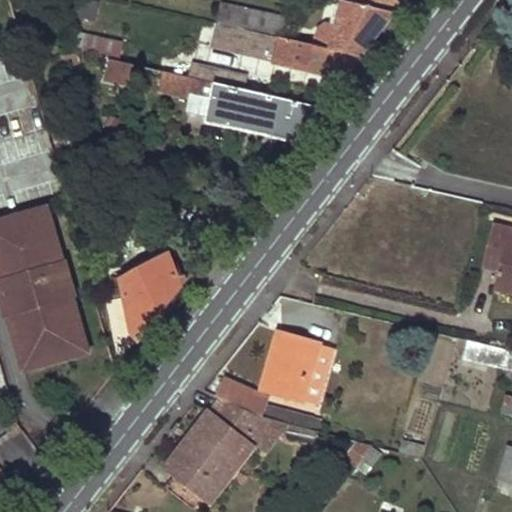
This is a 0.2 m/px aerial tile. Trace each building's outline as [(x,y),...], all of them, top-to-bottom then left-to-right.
[(75,18),(94,21),(97,4),(79,0),(75,18)] [(316,39),(314,46),(361,57),(405,0),(338,0),(338,1),(345,2),(334,43),(316,39)] [(222,4),(217,23),(247,30),(279,38),(284,40),(289,19),(222,4)] [(247,31),(217,24),(212,45),(242,52),(247,31)] [(247,31),(242,52),(275,59),(275,62),(344,79),(361,57),(314,46),(284,40),(279,38),(247,30),(247,31)] [(77,34),(74,49),(119,57),(121,42),(77,34)] [(81,72),(78,53),(76,53),(61,56),(65,75),(81,72)] [(104,62),(102,86),(129,88),(131,65),(104,62)] [(193,64),(190,78),(194,79),(214,83),(244,90),(248,77),(193,64)] [(164,72),(160,92),(189,99),(191,94),(194,79),(190,78),(164,72)] [(194,79),(191,94),(212,99),(214,83),(194,79)] [(214,83),(212,99),(207,119),(210,123),(296,141),(321,109),(244,90),(214,83)] [(385,192),(367,255),(403,265),(413,232),(430,238),(439,208),(385,192)] [(48,208),(0,222),(0,280),(20,274),(25,294),(4,300),(24,372),(89,354),(48,208)] [(511,230),(494,226),(483,267),(500,271),(496,287),(497,289),(511,293),(511,244),(510,244),(511,237),(511,230)] [(122,361),(136,343),(137,344),(182,286),(181,284),(169,255),(124,279),(128,299),(114,302),(110,302),(121,361),(122,361)] [(0,280),(0,295),(1,301),(4,300),(25,294),(20,274),(0,280)] [(122,277),(110,279),(114,302),(128,299),(124,279),(122,277)] [(280,333),(263,390),(302,402),(319,344),(280,333)] [(511,351),(468,342),(464,358),(509,368),(507,377),(511,378),(511,351)] [(302,402),(316,405),(333,348),(319,344),(302,402)] [(280,421),(283,413),(264,408),(265,405),(267,398),(225,380),(218,397),(222,398),(256,415),(273,419),(280,421)] [(511,418),(511,398),(504,397),(500,416),(511,418)] [(222,398),(167,471),(209,504),(254,445),(273,419),(256,415),(222,398)] [(289,423),(310,429),(313,418),(265,405),(264,408),(283,413),(280,421),(289,423)] [(280,421),(273,419),(254,445),(266,453),(289,423),(280,421)] [(344,458),(356,468),(373,447),(373,446),(358,442),(344,458)] [(402,443),(399,452),(420,458),(424,449),(402,443)] [(511,484),(511,447),(507,446),(497,481),(511,484)]
